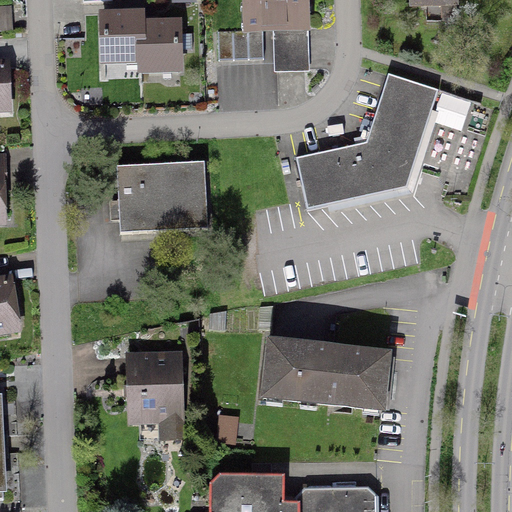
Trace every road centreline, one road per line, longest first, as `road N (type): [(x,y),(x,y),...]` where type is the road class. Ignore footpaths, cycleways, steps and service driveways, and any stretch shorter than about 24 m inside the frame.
road 1 (residential): [(47,136),(314,113),(345,71),(346,0)]
road 2 (residential): [(47,136),(62,511)]
road 3 (primary): [(511,186),(484,293),(466,511)]
road 4 (primary): [(501,511),(511,368)]
road 5 (residential): [(39,0),(47,136)]
